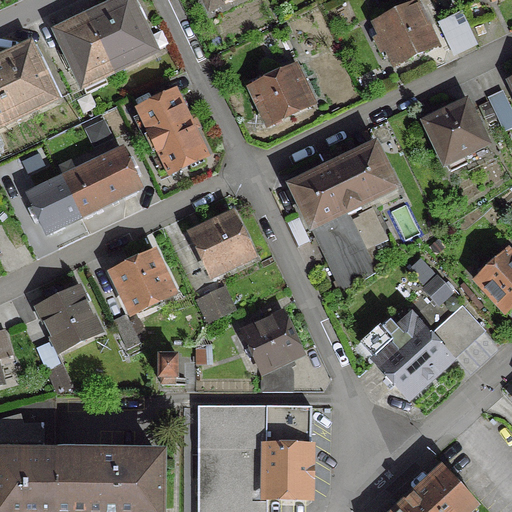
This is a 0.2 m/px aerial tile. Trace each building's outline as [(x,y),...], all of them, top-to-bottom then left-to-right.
[(111,73),(152,54),(126,0),(125,0),(85,20),(110,73),(111,73)] [(201,0),(207,12),(231,0),(201,0)] [(414,7),(374,26),(393,66),(433,47),(414,7)] [(480,50),(464,18),(442,29),(457,60),(480,50)] [(54,34),(80,88),(111,73),(110,73),(85,20),(54,34)] [(0,60),(0,93),(12,121),(53,101),(27,47),(0,60)] [(310,105),(293,69),(249,90),(266,127),(310,105)] [(0,126),(12,121),(0,93),(0,126)] [(487,100),(488,103),(502,132),(511,126),(511,119),(500,94),(487,100)] [(191,132),(193,131),(187,119),(185,120),(173,95),(137,112),(168,175),(203,158),(191,132)] [(486,104),(478,108),(483,119),(491,115),(486,104)] [(461,157),(484,146),(464,105),(423,125),(443,165),(445,164),(449,173),(465,165),(461,157)] [(333,150),(337,158),(353,151),(348,142),(333,150)] [(393,190),(373,149),(289,189),(310,230),(345,214),(348,220),(357,215),(354,209),(393,190)] [(86,170),(103,206),(137,190),(120,153),(86,170)] [(103,206),(86,170),(61,182),(78,218),(103,206)] [(45,234),(78,218),(61,182),(27,198),(45,234)] [(345,214),(310,230),(326,265),(361,247),(363,252),(386,241),(370,209),(357,215),(348,220),(345,214)] [(189,237),(209,278),(250,258),(230,217),(189,237)] [(285,225),(296,248),(308,242),(297,219),(285,225)] [(325,265),(340,295),(381,269),(375,257),(367,261),(363,252),(361,247),(326,265),(325,265)] [(511,304),(511,260),(506,254),(475,283),(502,313),(511,304)] [(130,316),(171,296),(151,255),(110,275),(130,316)] [(436,280),(423,292),(435,306),(448,294),(436,280)] [(233,311),(222,289),(195,302),(206,324),(233,311)] [(76,291),(37,310),(57,352),(97,333),(76,291)] [(461,308),(431,337),(450,357),(480,328),(461,308)] [(285,358),(297,353),(277,312),(241,328),(260,370),(260,389),(290,389),(290,369),(285,358)] [(138,344),(125,318),(113,325),(125,350),(138,344)] [(408,321),(388,339),(393,344),(374,362),(407,399),(447,363),(408,321)] [(0,332),(0,384),(0,383),(0,364),(11,362),(2,332),(0,332)] [(156,357),(156,380),(175,380),(175,357),(156,357)] [(308,449),(309,409),(197,409),(196,511),(264,511),(264,505),(299,506),(299,500),(308,499),(309,450),(308,449)] [(0,511),(73,511),(74,459),(41,459),(42,425),(22,425),(19,416),(0,420),(0,511)] [(74,459),(73,511),(158,511),(159,460),(74,459)] [(468,511),(476,506),(441,469),(394,511),(468,511)]
